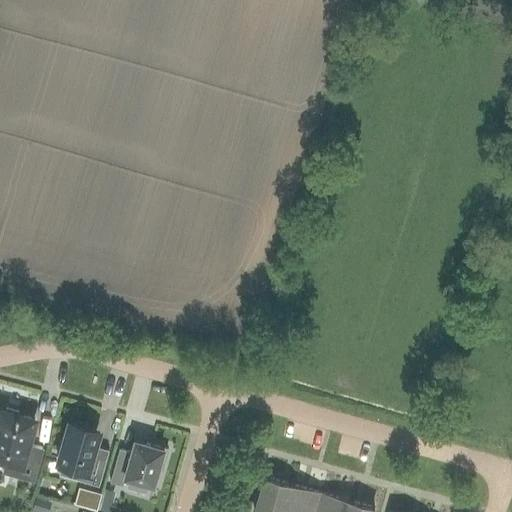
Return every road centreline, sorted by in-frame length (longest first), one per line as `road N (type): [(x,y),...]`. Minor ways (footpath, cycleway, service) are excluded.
road 1 (residential): [(511,39),(393,438)]
road 2 (residential): [(0,359),(84,350),(222,390)]
road 3 (residential): [(222,390),(393,438)]
road 4 (residential): [(222,390),(186,511)]
